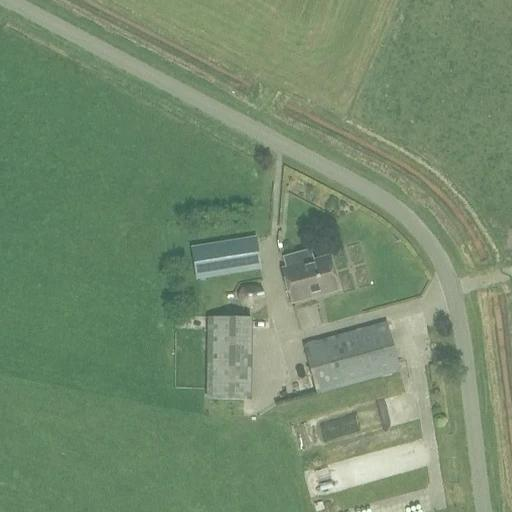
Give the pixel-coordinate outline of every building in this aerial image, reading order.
[(199,280),(262,269),(256,239),(193,250),(199,280)] [(330,258),(313,263),(310,252),(284,259),(287,270),(283,271),(292,304),(339,291),(330,258)] [(234,309),(234,337),(253,337),(253,308),(234,309)] [(317,395),(400,373),(387,324),(304,346),(317,395)] [(371,406),(309,425),(317,451),(379,433),(371,406)] [(357,458),(371,487),(401,473),(388,444),(357,458)] [(328,469),(336,496),(362,488),(354,461),(328,469)]
